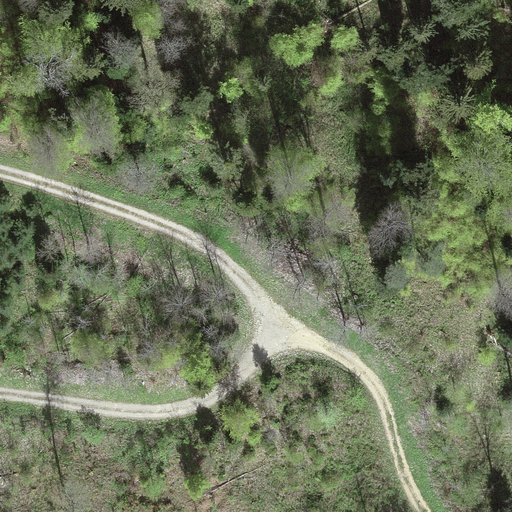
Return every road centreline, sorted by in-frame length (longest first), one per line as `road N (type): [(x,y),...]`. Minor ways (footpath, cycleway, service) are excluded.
road 1 (track): [(0,168),(179,227),(242,271),(266,315)]
road 2 (track): [(0,393),(182,408),(218,393),(246,364),(266,315)]
road 3 (track): [(427,511),(374,376),(266,315)]
